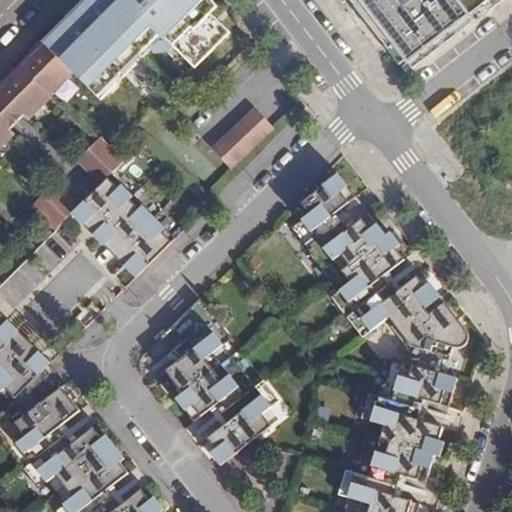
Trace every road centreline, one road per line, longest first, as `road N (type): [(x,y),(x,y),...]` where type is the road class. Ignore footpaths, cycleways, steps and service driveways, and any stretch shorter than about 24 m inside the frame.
road 1 (residential): [(376,122),(340,131),(121,353),(121,382),(223,511)]
road 2 (residential): [(376,122),(499,278)]
road 3 (residential): [(376,122),(410,110),(511,30)]
road 4 (residential): [(279,0),(376,122)]
